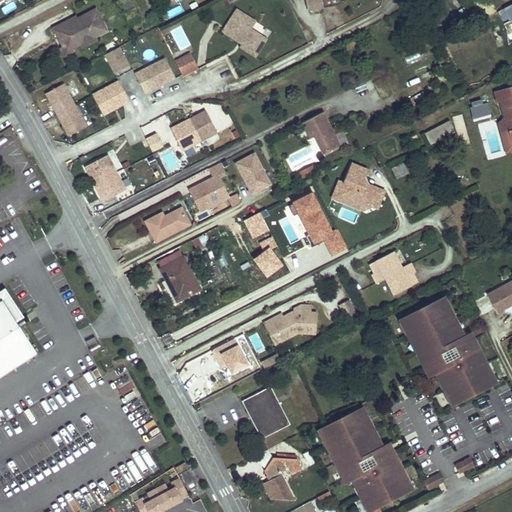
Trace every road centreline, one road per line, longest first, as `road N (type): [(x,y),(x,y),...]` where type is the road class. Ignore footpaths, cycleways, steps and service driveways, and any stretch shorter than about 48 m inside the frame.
road 1 (unclassified): [(234,511),(46,160)]
road 2 (residential): [(46,160),(191,87)]
